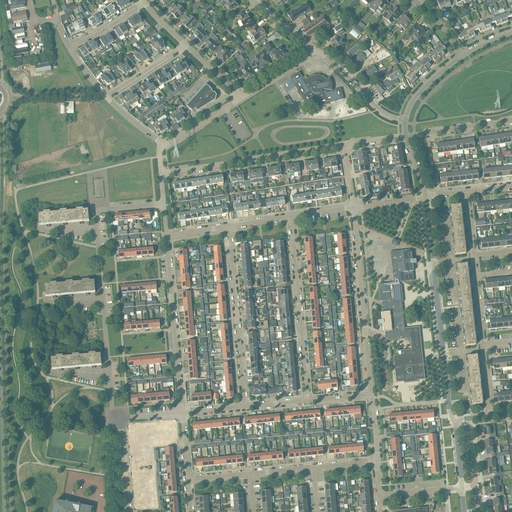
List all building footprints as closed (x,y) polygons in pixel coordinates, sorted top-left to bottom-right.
[(10,6),(11,10),(25,7),(24,3),(25,3),(24,0),(21,0),(12,2),(12,6),(10,6)] [(115,6),(110,0),(108,0),(107,1),(108,3),(105,6),(111,16),(116,13),(112,7),(115,6)] [(125,7),(120,0),(110,0),(115,6),(117,4),(121,10),(125,7)] [(234,2),(232,0),(225,0),(222,2),(225,6),(226,5),(229,11),(238,6),(238,5),(238,4),(237,2),(236,3),(235,1),(234,2)] [(376,10),(380,14),(389,3),(384,0),(382,0),(382,1),(380,0),(375,0),(369,8),(374,12),(376,10)] [(438,12),(446,9),(442,0),(437,2),(438,4),(432,6),(438,12)] [(442,0),(446,9),(454,5),(451,0),(442,0)] [(177,5),(174,2),(168,8),(172,12),(171,13),(177,19),(185,11),(178,5),(177,5)] [(292,22),(311,11),(306,3),(287,14),(292,22)] [(107,19),(111,16),(105,6),(104,5),(97,10),(101,15),(103,13),(107,19)] [(214,9),(212,5),(202,10),(205,14),(214,9)] [(400,12),(394,7),(392,10),(390,7),(382,17),(391,24),(394,20),(395,21),(399,15),(399,14),(400,12)] [(509,16),(507,9),(504,10),(503,9),(498,11),(498,12),(499,15),(502,24),(508,22),(507,19),(510,18),(509,16)] [(101,15),(97,10),(90,14),(97,25),(102,22),(98,17),(101,15)] [(245,16),(242,11),(235,15),(238,21),(240,20),(243,26),(251,21),(247,15),(245,16)] [(11,15),(13,22),(27,19),(26,12),(11,15)] [(499,15),(498,12),(492,14),(493,14),(489,16),(493,24),(495,23),(497,26),(502,24),(499,15)] [(190,16),(186,13),(180,20),(183,23),(182,24),(188,30),(189,29),(190,29),(192,28),(191,27),(196,22),(190,16)] [(83,18),(85,22),(87,24),(89,23),(93,28),(97,25),(90,14),(86,17),(85,16),(83,18)] [(408,18),(404,14),(396,24),(399,27),(399,26),(405,30),(411,22),(408,19),(408,18)] [(85,22),(83,18),(82,15),(79,17),(79,18),(75,20),(81,32),(86,29),(83,23),(85,22)] [(132,18),(139,29),(147,24),(143,19),(141,21),(137,15),(132,18)] [(329,24),(323,16),(301,31),(307,39),(311,36),(318,31),(329,24)] [(457,16),(451,19),(448,21),(449,24),(459,19),(457,16)] [(482,22),(486,31),(491,28),(490,25),(493,24),(489,16),(484,18),(485,20),(482,22)] [(209,17),(206,20),(213,26),(216,23),(209,17)] [(132,27),(129,29),(134,36),(137,34),(135,32),(139,29),(132,18),(128,21),(132,27)] [(311,23),(307,18),(301,22),(305,27),(311,23)] [(81,32),(75,20),(70,22),(77,35),(80,34),(79,32),(81,32)] [(472,23),(476,31),(479,30),(480,33),(486,31),(482,22),(479,23),(478,21),(472,23)] [(77,35),(70,22),(70,23),(70,22),(65,24),(63,25),(65,32),(68,30),(71,36),(72,36),(73,37),(77,35)] [(204,28),(199,23),(192,31),(194,33),(193,34),(201,41),(207,35),(202,30),(204,28)] [(335,34),(343,29),(344,28),(341,23),(332,29),(335,34)] [(463,26),(465,30),(470,39),(475,36),(473,32),(476,31),(475,29),(472,23),(467,26),(467,24),(466,24),(463,26)] [(118,28),(124,35),(128,33),(131,37),(133,35),(134,36),(129,29),(127,31),(123,25),(118,28)] [(419,29),(414,25),(409,31),(412,33),(411,34),(413,36),(415,36),(418,38),(421,35),(422,36),(425,33),(420,28),(419,29)] [(265,36),(266,35),(261,28),(258,30),(256,26),(252,28),(249,30),(252,34),(251,34),(253,37),(250,39),(253,43),(260,39),(261,41),(266,38),(265,36)] [(234,34),(228,27),(224,31),(230,37),(234,35),(234,34)] [(119,38),(124,35),(118,28),(114,31),(118,36),(115,38),(119,44),(122,42),(119,38)] [(470,39),(465,30),(462,32),(461,31),(461,30),(460,30),(459,30),(459,31),(455,32),(458,37),(459,38),(460,40),(463,38),(464,41),(470,39)] [(218,39),(212,33),(204,42),(206,44),(205,45),(212,51),(220,43),(217,40),(218,39)] [(115,38),(112,40),(109,34),(104,37),(109,45),(111,44),(112,45),(114,45),(115,44),(116,46),(119,44),(115,38)] [(105,53),(110,50),(108,46),(109,45),(104,37),(100,40),(103,45),(101,47),(104,52),(105,53)] [(346,46),(341,40),(340,41),(337,37),(331,42),(334,45),(333,46),(338,52),(346,46)] [(153,42),(159,47),(161,51),(165,48),(163,44),(167,42),(162,38),(156,42),(155,43),(153,42)] [(105,53),(104,52),(101,47),(99,44),(96,46),(96,45),(93,41),(88,44),(93,52),(95,55),(99,52),(102,55),(105,53)] [(144,47),(149,51),(152,48),(154,50),(154,49),(157,51),(158,52),(160,51),(161,51),(159,47),(153,42),(150,45),(148,43),(144,47)] [(442,52),(445,50),(443,47),(440,42),(436,45),(435,47),(436,49),(434,51),(440,59),(444,55),(442,52)] [(274,51),(269,43),(264,46),(266,48),(268,53),(271,51),(277,59),(282,56),(283,56),(287,54),(284,50),(281,47),(274,51)] [(93,52),(88,44),(84,47),(89,55),(93,52)] [(137,53),(142,58),(145,62),(149,59),(146,55),(150,52),(149,51),(144,47),(143,45),(141,47),(144,50),(143,50),(138,54),(137,53)] [(235,49),(241,54),(246,51),(239,45),(235,49)] [(356,45),(347,53),(351,58),(360,50),(356,45)] [(224,49),(221,46),(215,53),(218,55),(217,56),(223,62),(231,54),(225,48),(224,49)] [(85,58),(89,55),(84,47),(79,50),(83,55),(80,57),(84,63),(87,61),(85,58)] [(371,54),(365,48),(350,63),(356,68),(371,54)] [(384,51),(374,56),(377,62),(390,55),(384,51)] [(430,61),(433,59),(435,62),(440,59),(434,51),(431,53),(430,51),(425,55),(429,60),(430,61)] [(144,62),(145,62),(142,58),(137,53),(134,56),(128,55),(127,57),(132,62),(135,59),(137,60),(138,60),(140,62),(142,63),(144,62)] [(247,60),(243,53),(238,56),(242,63),(247,60)] [(265,66),(269,63),(267,60),(268,59),(265,55),(264,54),(259,57),(258,55),(252,59),(248,62),(252,68),(255,66),(256,67),(259,71),(263,69),(262,67),(264,65),(265,66)] [(430,61),(429,60),(425,55),(420,59),(422,61),(419,63),(418,61),(426,70),(430,66),(428,64),(430,61)] [(126,61),(121,64),(120,63),(120,64),(125,68),(128,72),(132,70),(130,67),(134,65),(134,63),(132,62),(127,57),(125,59),(126,60),(125,61),(126,61)] [(177,64),(183,73),(187,70),(186,70),(188,69),(191,71),(194,68),(188,62),(187,63),(187,64),(186,65),(184,61),(182,62),(181,61),(177,64)] [(417,75),(419,72),(422,75),(426,70),(418,61),(411,68),(416,73),(417,75)] [(51,70),(50,63),(35,66),(36,73),(51,70)] [(380,69),(375,63),(374,64),(366,72),(362,75),(367,81),(371,78),(380,69)] [(122,72),(123,73),(124,73),(125,74),(127,73),(128,72),(125,68),(120,64),(117,67),(115,66),(114,68),(112,70),(117,74),(117,75),(122,72)] [(175,67),(170,70),(175,77),(179,74),(180,75),(183,73),(177,64),(174,66),(175,67)] [(242,69),(237,72),(240,77),(242,76),(244,79),(247,77),(248,78),(253,75),(246,64),(241,67),(242,69)] [(417,75),(416,73),(411,68),(408,71),(410,72),(406,77),(408,79),(407,80),(406,80),(410,87),(410,86),(411,85),(417,79),(415,77),(417,75)] [(110,71),(109,72),(104,75),(103,74),(108,79),(111,83),(115,81),(113,78),(117,75),(118,75),(117,75),(117,74),(112,70),(110,71)] [(175,77),(170,70),(165,73),(165,72),(161,74),(167,83),(170,81),(170,80),(175,77)] [(392,74),(389,76),(392,81),(397,79),(403,77),(400,70),(392,74)] [(297,92),(301,99),(302,100),(303,101),(304,102),(305,103),(306,103),(307,104),(308,105),(309,105),(310,106),(311,106),(312,107),(314,107),(315,107),(316,107),(317,107),(319,107),(320,107),(321,107),(329,104),(329,103),(344,99),(341,88),(333,90),(332,90),(332,89),(332,88),(332,87),(332,86),(332,85),(332,84),(331,83),(331,82),(331,81),(330,81),(330,80),(329,79),(328,78),(327,79),(326,79),(326,78),(325,78),(324,77),(323,76),(322,76),(321,76),(320,75),(319,75),(319,76),(317,76),(317,75),(316,75),(315,75),(314,75),(313,75),(312,76),(311,76),(310,76),(310,77),(309,77),(308,78),(307,79),(306,80),(306,81),(304,79),(299,72),(290,78),(290,79),(280,85),(285,94),(296,88),(298,91),(297,92)] [(108,79),(103,74),(100,78),(102,80),(101,80),(104,82),(107,84),(108,85),(110,84),(111,83),(108,79)] [(167,83),(161,74),(158,76),(158,77),(154,80),(158,88),(163,85),(164,85),(167,83)] [(399,83),(397,79),(392,81),(388,83),(384,87),(383,86),(377,92),(381,96),(387,90),(385,88),(387,87),(389,89),(392,86),(399,83)] [(148,83),(145,85),(150,94),(154,92),(154,91),(158,88),(154,80),(149,84),(148,83)] [(384,87),(388,83),(386,80),(381,84),(380,82),(377,84),(374,88),(377,92),(383,86),(384,87)] [(142,88),(137,91),(142,98),(147,95),(147,96),(150,94),(145,85),(141,87),(142,88)] [(186,106),(184,107),(189,115),(188,114),(191,111),(192,112),(193,111),(194,113),(197,111),(197,112),(216,100),(215,99),(216,98),(212,91),(212,90),(206,85),(187,106),(186,106)] [(142,98),(137,91),(132,94),(132,93),(128,95),(134,104),(138,102),(137,101),(142,98)] [(131,107),(134,104),(128,95),(125,98),(126,99),(123,100),(126,104),(124,105),(123,105),(122,107),(127,111),(130,109),(128,107),(130,106),(131,107)] [(179,110),(175,112),(181,121),(184,119),(184,118),(189,115),(184,107),(183,107),(184,108),(179,111),(179,110)] [(147,119),(150,117),(150,118),(154,115),(152,112),(144,117),(140,122),(143,124),(147,119)] [(181,121),(175,112),(172,114),(172,115),(167,118),(172,126),(177,122),(178,123),(181,121)] [(172,126),(167,118),(163,121),(162,120),(159,123),(165,132),(168,130),(167,129),(172,126)] [(165,132),(159,123),(155,125),(156,126),(154,127),(150,124),(148,128),(154,133),(155,132),(156,130),(158,134),(160,133),(161,134),(165,132)] [(177,124),(168,129),(171,133),(179,128),(177,124)] [(391,154),(392,154),(402,153),(401,146),(393,148),(393,151),(391,151),(391,154)] [(358,160),(371,158),(376,157),(379,156),(378,150),(376,150),(376,154),(366,155),(366,152),(357,153),(358,160)] [(403,159),(402,153),(392,154),(393,161),(395,161),(403,159)] [(330,159),(331,168),(335,167),(335,171),(338,171),(336,158),(330,159)] [(358,160),(359,166),(368,165),(372,164),(371,158),(358,160)] [(325,169),(322,169),(323,176),(323,180),(326,179),(326,175),(325,173),(328,172),(327,169),(331,168),(330,159),(323,160),(325,169)] [(312,167),(312,170),(313,171),(316,170),(317,174),(319,174),(319,176),(323,176),(322,169),(319,170),(317,161),(311,162),(312,167)] [(359,166),(360,173),(365,172),(369,171),(368,168),(372,168),(372,164),(368,165),(359,166)] [(290,174),(294,173),(293,165),(286,166),(287,174),(284,175),(286,185),(289,185),(288,178),(290,178),(290,174)] [(274,168),(274,172),(275,176),(279,176),(280,180),(282,179),(283,186),(286,185),(284,175),(281,175),(280,167),(274,168)] [(274,172),(274,168),(267,169),(269,177),(266,177),(267,184),(270,184),(269,181),(272,181),(271,177),(275,176),(274,172)] [(267,188),(267,184),(266,177),(263,178),(261,169),(255,170),(257,183),(263,182),(264,189),(267,188)] [(250,180),(247,180),(248,187),(251,187),(251,184),(257,183),(255,170),(249,172),(250,180)] [(397,178),(399,178),(407,177),(406,170),(396,172),(397,178)] [(245,188),(248,187),(247,180),(244,181),(243,172),(236,173),(238,182),(242,182),(242,186),(244,185),(245,188)] [(238,182),(236,173),(230,174),(231,183),(228,183),(229,188),(235,187),(234,183),(238,182)] [(359,177),(360,184),(371,182),(370,175),(359,177)] [(371,182),(360,184),(361,190),(369,189),(369,186),(371,185),(371,182)] [(409,190),(408,183),(400,184),(397,185),(398,188),(401,187),(401,191),(402,191),(402,193),(406,192),(406,190),(409,190)] [(362,197),(366,196),(366,198),(371,198),(370,196),(370,192),(372,192),(372,189),(369,189),(361,190),(362,193),(361,193),(361,196),(362,196),(362,197)] [(460,205),(450,207),(451,207),(452,223),(462,222),(460,205)] [(76,211),(71,211),(72,223),(79,222),(79,223),(79,224),(80,224),(79,223),(80,223),(82,223),(82,224),(82,223),(82,222),(89,221),(88,216),(88,215),(88,210),(83,210),(83,209),(76,209),(76,211)] [(59,212),(55,213),(56,224),(63,223),(63,225),(63,226),(63,225),(65,225),(66,225),(66,224),(65,224),(65,223),(72,223),(71,211),(66,212),(66,210),(59,211),(59,212)] [(43,214),(38,214),(39,219),(39,220),(39,225),(40,225),(46,225),(46,226),(46,227),(47,227),(47,226),(49,226),(49,227),(49,226),(49,225),(56,224),(55,213),(50,213),(50,212),(43,212),(43,214)] [(113,222),(115,222),(118,221),(118,227),(122,227),(121,214),(115,214),(115,215),(112,215),(113,222)] [(464,238),(462,222),(452,223),(454,239),(464,238)] [(125,258),(124,250),(124,248),(123,244),(123,240),(123,237),(114,237),(115,242),(118,241),(119,243),(121,244),(121,251),(118,251),(119,258),(125,258)] [(466,254),(464,238),(454,239),(456,255),(455,255),(466,254)] [(273,248),(284,247),(283,241),(281,242),(280,239),(273,239),(273,248)] [(390,301),(391,303),(402,302),(403,302),(401,285),(400,285),(399,282),(414,281),(413,272),(412,272),(412,264),(416,264),(416,260),(411,260),(410,250),(390,252),(394,283),(378,285),(380,302),(382,302),(390,301)] [(456,266),(457,266),(459,282),(468,281),(467,265),(456,266)] [(269,279),(266,279),(266,283),(267,287),(274,287),(273,283),(270,283),(269,279)] [(492,288),(491,280),(489,280),(489,279),(485,280),(485,282),(482,283),(483,289),(486,289),(492,288)] [(82,282),(77,283),(78,294),(85,293),(86,294),(85,294),(85,296),(86,296),(86,295),(88,295),(88,294),(88,293),(95,293),(95,287),(94,286),(94,281),(89,282),(89,280),(82,281),(82,282)] [(468,281),(459,282),(461,298),(470,297),(468,281)] [(66,284),(61,284),(62,295),(69,295),(69,296),(69,297),(69,296),(71,296),(72,296),(72,297),(72,296),(72,295),(78,294),(77,283),(72,283),(72,282),(66,282),(66,284)] [(45,292),(44,292),(44,295),(45,295),(45,297),(52,296),(53,296),(53,297),(52,297),(53,298),(55,297),(55,298),(55,297),(55,296),(62,295),(61,284),(56,284),(56,283),(49,283),(49,285),(44,285),(45,290),(45,291),(45,292)] [(470,297),(461,298),(463,314),(472,313),(470,297)] [(390,301),(382,302),(382,304),(383,313),(382,313),(383,321),(378,321),(378,325),(383,324),(384,332),(385,332),(386,341),(406,339),(405,328),(402,302),(391,303),(390,301)] [(472,313),(463,314),(464,330),(474,329),(472,313)] [(486,324),(487,324),(487,329),(490,329),(490,330),(497,329),(496,320),(495,316),(490,317),(490,320),(486,320),(486,324)] [(405,328),(406,339),(410,338),(412,349),(400,351),(401,355),(393,356),(396,383),(403,382),(404,383),(418,382),(417,380),(425,380),(419,327),(405,328)] [(474,329),(464,330),(466,346),(465,346),(476,345),(474,329)] [(284,332),(281,333),(282,341),(292,340),(291,332),(284,332)] [(88,355),(84,355),(85,367),(91,366),(92,366),(92,367),(92,368),(93,368),(94,367),(94,368),(95,368),(95,367),(94,367),(94,366),(101,365),(101,360),(101,359),(100,354),(95,355),(95,353),(88,354),(88,355)] [(72,356),(67,357),(68,368),(75,368),(75,369),(75,370),(76,370),(76,369),(78,369),(78,370),(78,368),(78,367),(85,367),(84,355),(79,356),(79,354),(72,355),(72,356)] [(56,358),(51,358),(51,364),(52,370),(59,369),(59,370),(59,371),(59,370),(60,370),(61,370),(62,371),(62,370),(61,369),(62,369),(68,368),(67,357),(62,357),(62,356),(56,356),(56,358)] [(467,357),(469,373),(479,372),(477,356),(466,357),(467,357)] [(495,369),(501,369),(500,360),(498,360),(498,359),(491,360),(491,361),(490,361),(491,367),(495,367),(495,369)] [(253,378),(258,378),(261,377),(260,375),(259,375),(259,369),(251,369),(252,375),(252,376),(253,378)] [(479,372),(469,373),(471,389),(480,388),(479,372)] [(357,380),(346,381),(347,387),(350,387),(351,390),(357,389),(357,386),(358,386),(357,380)] [(496,389),(496,386),(503,385),(503,381),(493,383),(494,390),(496,389)] [(254,396),(260,396),(259,385),(259,386),(250,387),(251,395),(254,395),(254,396)] [(480,388),(471,389),(473,405),(471,405),(472,405),(482,404),(480,388)] [(133,435),(131,435),(132,441),(132,447),(133,447),(133,453),(134,460),(134,466),(135,470),(138,469),(138,474),(135,474),(135,478),(136,484),(136,486),(136,490),(136,492),(137,496),(137,503),(138,509),(150,508),(149,496),(148,491),(148,485),(147,479),(147,474),(147,472),(146,469),(146,468),(146,463),(145,451),(144,445),(144,439),(153,439),(158,438),(176,437),(175,425),(163,426),(157,426),(140,428),(135,429),(135,434),(133,435)] [(495,427),(492,427),(492,425),(487,426),(487,428),(484,428),(485,436),(489,435),(490,438),(496,437),(496,434),(495,427)] [(496,437),(490,438),(490,441),(485,441),(486,448),(496,447),(495,441),(497,440),(496,437)] [(493,457),(500,456),(501,456),(500,453),(498,453),(498,447),(496,447),(486,448),(487,455),(492,455),(493,457)] [(488,461),(489,468),(500,466),(496,467),(495,460),(501,460),(500,456),(493,457),(493,460),(488,461)] [(500,466),(489,468),(490,475),(495,474),(495,477),(504,476),(505,476),(504,472),(501,473),(500,466)] [(492,487),(499,486),(498,480),(502,480),(502,478),(504,478),(504,476),(495,477),(496,480),(491,480),(492,487)] [(499,486),(492,487),(493,494),(498,494),(498,496),(506,495),(506,492),(504,492),(503,489),(499,490),(499,486)] [(495,507),(502,506),(505,506),(507,505),(506,499),(508,498),(507,495),(506,495),(498,496),(498,499),(494,500),(495,507)] [(90,511),(92,508),(61,503),(54,501),(54,504),(53,510),(55,510),(54,511),(90,511)]
